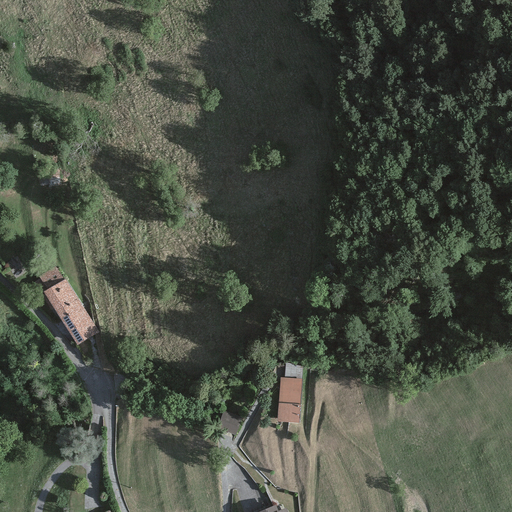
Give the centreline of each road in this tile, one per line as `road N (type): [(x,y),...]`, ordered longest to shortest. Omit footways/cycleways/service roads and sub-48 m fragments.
road 1 (unclassified): [(124,511),(106,410),(64,345),(0,278)]
road 2 (unclassified): [(226,511),(226,460),(278,373)]
